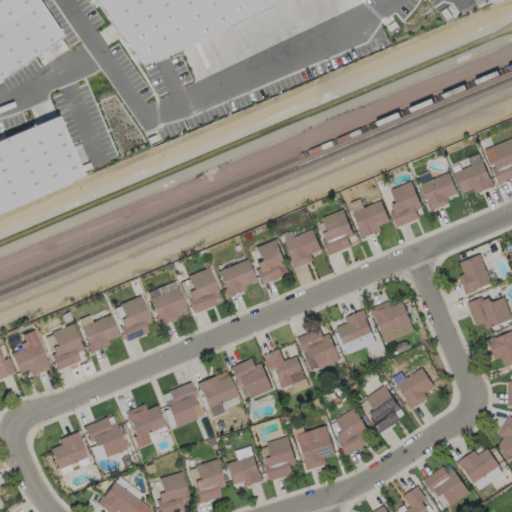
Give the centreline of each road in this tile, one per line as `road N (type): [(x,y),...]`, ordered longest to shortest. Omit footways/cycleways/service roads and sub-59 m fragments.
road 1 (residential): [(17,420),(30,469),(57,511),(334,499),(470,416)]
road 2 (residential): [(511,216),(17,420)]
road 3 (residential): [(470,416),(475,386),(414,257)]
